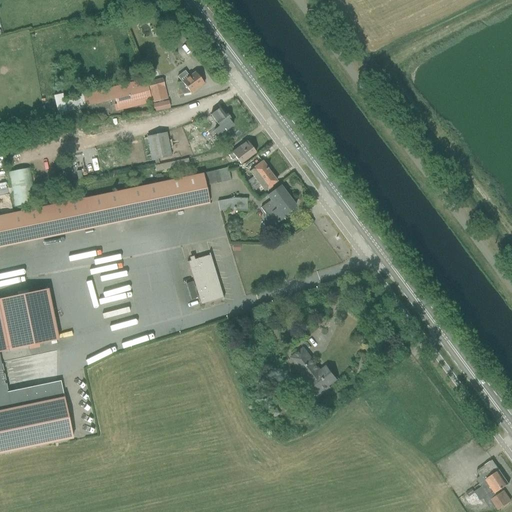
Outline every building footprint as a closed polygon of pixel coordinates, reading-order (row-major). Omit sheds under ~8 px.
[(184,71),(177,76),(182,82),(179,83),(180,90),(183,95),(190,93),(190,94),(196,90),(204,84),(195,73),(189,77),(184,71)] [(147,83),(149,91),(152,103),(167,99),(164,87),(162,79),(147,83)] [(113,90),(83,98),(85,107),(115,99),(117,108),(151,101),(146,82),(113,90)] [(220,107),(212,113),(209,116),(218,128),(213,131),(217,136),(232,125),(228,120),(230,119),(226,113),(225,114),(220,107)] [(170,156),(166,133),(145,138),(150,160),(150,161),(170,156)] [(247,141),(239,147),(227,156),(230,161),(235,157),(240,164),(255,153),(247,141)] [(189,166),(187,160),(154,167),(155,173),(189,166)] [(245,177),(243,179),(245,182),(247,185),(249,187),(269,172),(267,169),(268,169),(262,162),(254,168),(249,171),(253,176),(247,180),(245,177)] [(36,201),(30,168),(10,171),(16,204),(36,201)] [(269,172),(249,187),(252,192),(260,186),(264,192),(272,186),(271,185),(276,182),(269,172)] [(0,216),(0,247),(209,205),(203,174),(0,216)] [(272,227),(279,222),(285,217),(283,215),(287,212),(295,206),(290,199),(289,199),(280,187),(275,191),(275,190),(267,196),(271,200),(260,208),(266,215),(265,216),(266,221),(269,225),(272,227)] [(233,199),(217,201),(220,212),(226,210),(226,212),(235,210),(246,211),(247,199),(233,199)] [(190,300),(198,298),(200,305),(223,298),(210,255),(187,262),(193,282),(186,284),(190,300)] [(0,453),(72,438),(60,381),(7,392),(0,359),(0,352),(58,340),(47,289),(0,299),(0,453)] [(292,358),(298,366),(305,376),(304,377),(307,382),(306,382),(317,397),(329,388),(328,386),(336,380),(326,367),(320,372),(303,349),(292,358)] [(477,479),(481,486),(500,472),(492,460),(483,467),(476,471),(480,477),(477,479)] [(482,487),(474,492),(480,501),(483,499),(491,510),(496,507),(499,510),(510,502),(503,491),(497,496),(495,494),(509,484),(500,472),(481,486),(482,487)]
